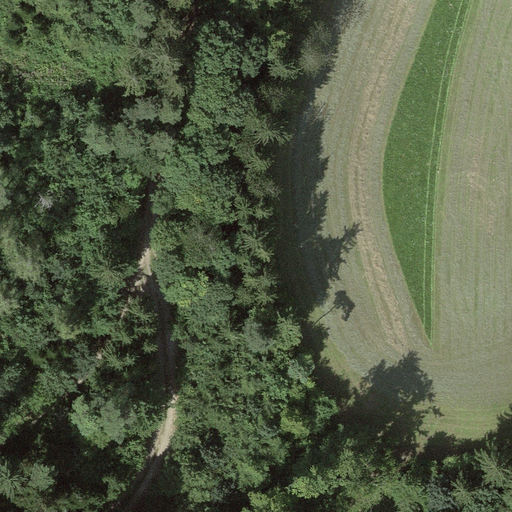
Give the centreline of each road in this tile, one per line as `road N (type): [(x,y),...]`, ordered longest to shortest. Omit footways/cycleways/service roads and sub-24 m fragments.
road 1 (track): [(0,442),(93,361),(130,286),(145,251),(192,0)]
road 2 (track): [(119,511),(155,461),(167,397),(166,337),(145,251)]
